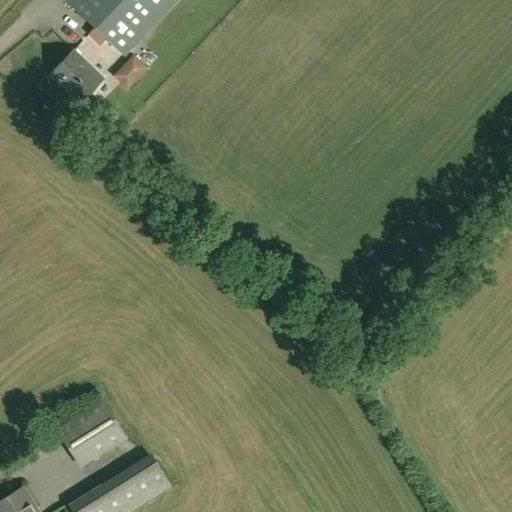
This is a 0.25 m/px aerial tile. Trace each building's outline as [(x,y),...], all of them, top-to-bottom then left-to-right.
[(123,58),(177,0),(67,0),(65,2),(123,58)] [(118,71),(132,86),(153,66),(139,51),(118,71)] [(81,103),(103,80),(73,52),(51,75),(81,103)] [(54,430),(78,468),(125,437),(102,400),(54,430)] [(69,511),(70,511),(127,511),(170,485),(153,458),(69,511)] [(38,511),(25,488),(0,501),(0,511),(38,511)]
